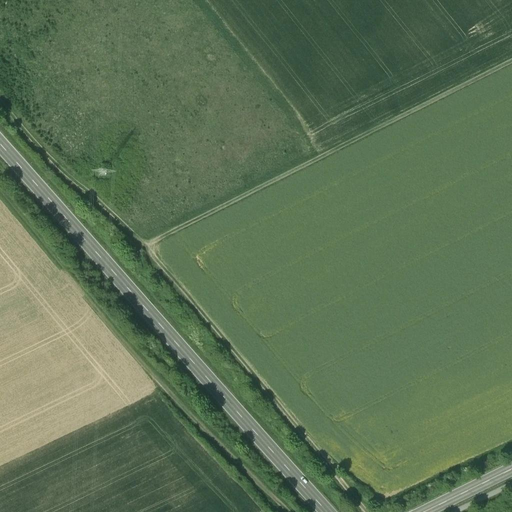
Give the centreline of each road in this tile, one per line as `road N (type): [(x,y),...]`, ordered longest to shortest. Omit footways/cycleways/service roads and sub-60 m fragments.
road 1 (track): [(0,106),(68,183),(144,247),(366,511)]
road 2 (primary): [(326,511),(0,146)]
road 3 (track): [(284,511),(149,377),(0,194)]
road 4 (track): [(511,61),(144,247)]
